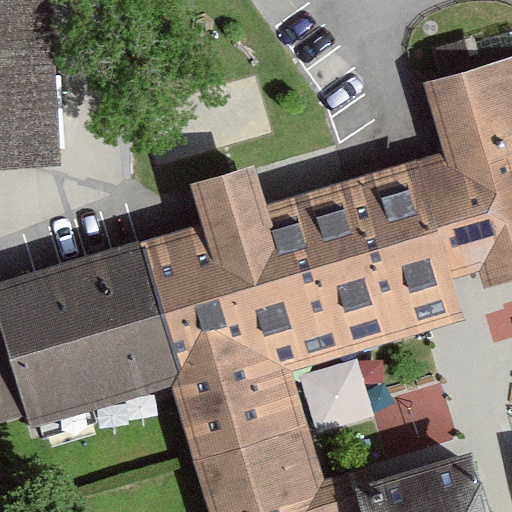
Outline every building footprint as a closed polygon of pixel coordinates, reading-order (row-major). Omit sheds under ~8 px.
[(0,0),(0,177),(51,175),(41,0),(0,0)] [(198,511),(324,511),(319,493),(282,365),(461,314),(449,272),(481,262),(488,285),(511,277),(511,55),(415,84),(439,168),(259,220),(244,167),(186,184),(200,232),(0,289),(0,315),(33,431),(164,394),(198,511)] [(404,391),(408,439),(449,435),(444,388),(404,391)] [(353,484),(361,511),(482,511),(466,452),(353,484)] [(319,493),(324,511),(361,511),(353,484),(334,489),(319,493)]
